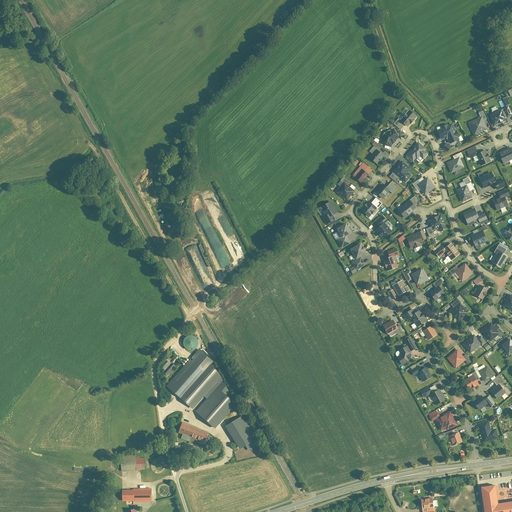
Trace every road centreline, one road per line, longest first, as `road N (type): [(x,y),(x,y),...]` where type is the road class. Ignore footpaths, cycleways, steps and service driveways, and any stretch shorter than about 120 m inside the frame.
road 1 (residential): [(452,339),(421,296),(386,310),(376,251),(351,214),(422,130),(434,144),(445,203)]
road 2 (track): [(285,231),(155,358),(164,451),(185,511)]
road 3 (track): [(285,231),(251,213),(213,152),(211,122),(317,0)]
road 4 (residential): [(476,466),(463,417),(432,359),(452,339)]
road 5 (track): [(394,79),(433,117),(511,83)]
